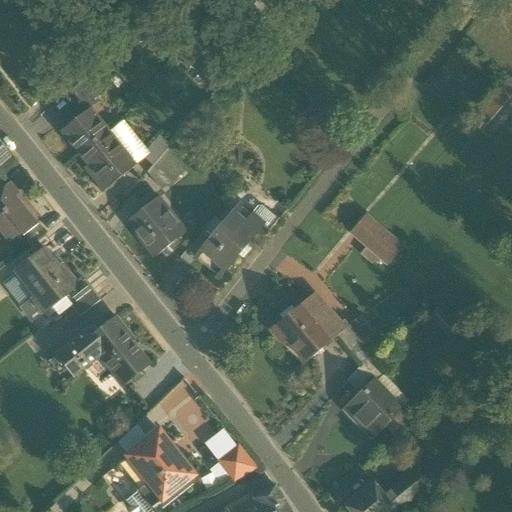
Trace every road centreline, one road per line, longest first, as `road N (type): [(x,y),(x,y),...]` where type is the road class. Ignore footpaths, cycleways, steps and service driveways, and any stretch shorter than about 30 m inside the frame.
road 1 (unclassified): [(186,346),(472,0)]
road 2 (tertiary): [(186,346),(0,117)]
road 3 (tertiary): [(318,511),(186,346)]
